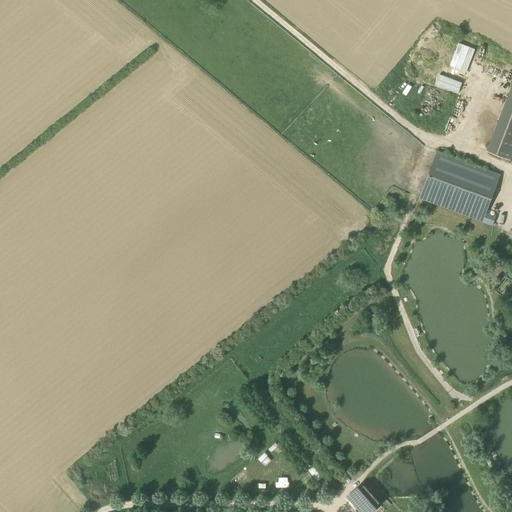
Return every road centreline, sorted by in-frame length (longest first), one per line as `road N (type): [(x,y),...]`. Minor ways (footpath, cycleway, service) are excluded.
road 1 (unclassified): [(100,511),(327,508)]
road 2 (track): [(412,134),(252,0)]
